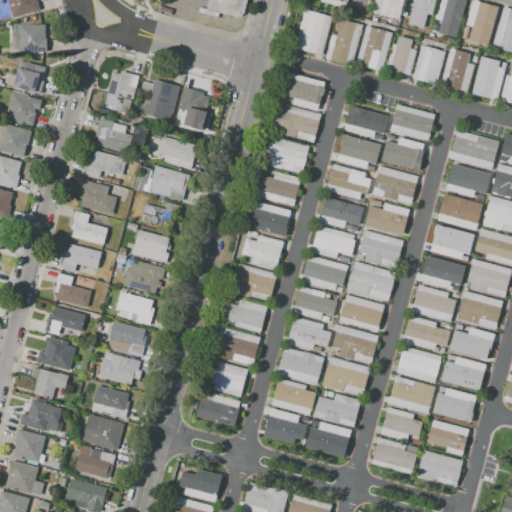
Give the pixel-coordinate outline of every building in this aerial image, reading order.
[(36,0),(39,9),(12,17),(6,0),(36,0)] [(245,0),(241,19),(204,9),(205,6),(206,0),(245,0)] [(346,0),(345,8),(319,1),(319,0),(346,0)] [(374,0),(403,0),(398,20),(371,13),(374,0)] [(407,0),(435,0),(432,15),(426,14),(423,28),(407,24),(411,10),(405,8),(407,0)] [(438,0),(466,0),(456,38),(437,33),(441,21),(433,19),(438,0)] [(472,0),(498,7),(492,32),(487,31),(484,44),(468,40),(472,27),(465,26),(472,0)] [(503,7),(511,9),(511,53),(492,48),(503,7)] [(303,10),(331,18),(322,55),(294,48),(303,10)] [(325,58),(331,34),(335,35),(339,19),(362,25),(352,65),(325,58)] [(44,24),(44,39),(46,39),(46,52),(18,51),(19,24),(44,24)] [(365,27),(391,34),(381,71),(356,64),(365,27)] [(385,69),(391,44),(395,45),(397,37),(412,40),(409,49),(415,50),(408,76),(385,69)] [(420,45),(444,51),(435,85),(411,78),(420,45)] [(469,54),(466,64),(472,65),(465,95),(438,88),(449,48),(469,54)] [(479,57),(470,93),(495,100),(504,64),(479,57)] [(12,87),(19,60),(46,67),(42,81),(43,81),(40,94),(12,87)] [(511,103),(500,100),(507,75),(510,76),(511,68),(511,103)] [(120,71),(138,76),(132,99),(124,97),(119,113),(109,110),(110,106),(104,105),(112,72),(119,74),(120,71)] [(316,111),(291,104),(292,98),(282,95),(288,73),(324,83),(316,111)] [(155,80),(179,86),(169,124),(145,117),(146,114),(142,113),(144,105),(147,106),(154,80),(155,80)] [(184,88),(209,94),(205,111),(209,113),(205,131),(182,126),(186,112),(177,110),(183,88),(184,88)] [(32,126),(5,119),(12,93),(41,101),(39,109),(35,108),(34,112),(36,113),(32,126)] [(312,142),(272,132),(279,103),(320,114),(312,142)] [(434,115),(427,141),(389,131),(396,105),(434,115)] [(343,130),(349,107),(387,117),(382,134),(374,132),(374,134),(382,136),(381,140),(343,130)] [(99,119),(92,143),(127,152),(132,135),(124,133),(126,126),(99,119)] [(23,157),(0,151),(0,135),(3,124),(32,131),(28,145),(26,144),(23,157)] [(456,131),(498,142),(491,170),(449,159),(456,131)] [(333,161),(340,134),(378,144),(371,171),(333,161)] [(511,163),(499,160),(506,134),(511,135),(511,163)] [(162,135),(157,154),(165,156),(164,162),(189,169),(195,144),(162,135)] [(388,135),(426,145),(419,173),(381,163),(388,135)] [(301,175),(263,165),(271,137),(308,146),(301,175)] [(94,150),(92,158),(89,157),(84,176),(98,180),(101,170),(121,175),(125,159),(94,150)] [(0,184),(0,155),(21,161),(18,174),(19,175),(16,188),(0,184)] [(452,164),(490,174),(484,194),(474,191),(472,198),(445,191),(452,164)] [(511,197),(490,192),(498,164),(511,167),(511,197)] [(154,165),(150,182),(147,191),(181,201),(189,175),(154,165)] [(326,191),(333,165),(364,173),(363,178),(369,179),(365,194),(359,193),(357,199),(326,191)] [(417,177),(410,204),(371,194),(379,167),(417,177)] [(292,206),(254,196),(260,175),(272,178),(273,172),(299,178),(292,206)] [(83,180),(79,198),(81,198),(79,206),(111,214),(116,197),(107,194),(109,187),(83,180)] [(147,191),(141,190),(143,183),(144,180),(150,182),(147,191)] [(141,190),(141,191),(133,189),(135,181),(143,183),(141,190)] [(0,217),(0,189),(11,192),(7,205),(9,206),(5,219),(0,217)] [(474,199),(476,193),(484,195),(483,201),(474,199)] [(443,194),(482,204),(475,231),(436,221),(443,194)] [(511,232),(482,225),(489,197),(511,202),(511,232)] [(318,221),(324,198),(362,207),(357,225),(345,222),(344,228),(318,221)] [(370,199),(381,202),(380,207),(369,205),(370,199)] [(167,202),(165,210),(144,204),(140,221),(170,230),(177,205),(167,202)] [(247,226),(253,202),(290,212),(284,235),(247,226)] [(383,203),(408,210),(401,236),(363,226),(368,206),(382,209),(383,203)] [(74,211),(89,214),(87,223),(107,228),(107,229),(103,245),(71,237),(74,225),(71,224),(72,221),(71,221),(74,211)] [(127,222),(137,225),(135,231),(126,229),(127,222)] [(431,224),(460,231),(459,236),(471,240),(466,262),(424,251),(431,224)] [(310,252),(317,226),(353,235),(352,240),(354,241),(350,256),(337,252),(335,259),(310,252)] [(511,265),(485,259),(486,254),(473,251),(479,228),(511,236),(511,265)] [(137,230),(131,254),(165,263),(168,253),(164,252),(168,238),(137,230)] [(364,230),(402,240),(396,262),(381,258),(379,264),(364,260),(366,254),(358,252),(364,230)] [(274,271),(240,262),(247,238),(256,241),(257,236),(282,242),(274,271)] [(66,243),(59,268),(74,272),(76,264),(96,269),(101,252),(66,243)] [(116,254),(125,256),(123,264),(114,261),(116,254)] [(425,254),(464,265),(457,292),(418,282),(425,254)] [(301,283),(308,255),(347,265),(341,286),(336,285),(335,291),(301,283)] [(131,259),(123,285),(154,295),(162,269),(131,259)] [(503,297),(468,288),(470,283),(466,282),(472,259),(510,269),(503,297)] [(354,262),(394,272),(386,301),(346,290),(354,262)] [(276,273),(268,301),(228,291),(235,263),(276,273)] [(70,286),(73,276),(59,273),(53,300),(86,308),(90,291),(70,286)] [(417,285),(447,293),(446,298),(455,301),(450,321),(411,311),(417,285)] [(293,313),(300,286),(324,292),(323,298),(336,301),(332,317),(322,314),(321,315),(320,320),(293,313)] [(121,291),(115,310),(119,311),(117,317),(148,327),(153,310),(149,309),(152,301),(121,291)] [(494,329),(456,319),(463,291),(502,301),(494,329)] [(383,305),(376,331),(339,321),(345,295),(383,305)] [(259,334),(221,324),(226,303),(237,305),(239,299),(266,307),(259,334)] [(54,306),(51,314),(48,313),(43,331),(57,335),(60,326),(79,332),(84,315),(54,306)] [(408,316),(436,323),(435,328),(449,331),(445,346),(436,344),(434,350),(401,342),(408,316)] [(287,344),(294,317),(322,324),(321,330),(330,332),(326,347),(313,344),(312,350),(287,344)] [(113,321),(106,348),(140,358),(147,336),(144,335),(145,330),(113,321)] [(337,324),(377,335),(369,364),(337,355),(339,349),(331,347),(337,324)] [(448,351),(455,324),(493,334),(486,361),(448,351)] [(251,365),(213,355),(220,327),(259,337),(251,365)] [(39,352),(44,353),(48,337),(66,342),(60,368),(36,362),(39,352)] [(402,346),(440,356),(433,383),(395,373),(402,346)] [(317,384),(277,374),(284,347),(324,358),(317,384)] [(104,352),(97,376),(129,385),(131,378),(138,380),(141,370),(138,369),(140,362),(104,352)] [(447,355),(488,365),(480,394),(446,385),(448,378),(441,376),(447,355)] [(330,357),(368,367),(361,396),(321,386),(327,363),(329,363),(330,357)] [(239,397),(212,390),(214,384),(206,382),(210,367),(218,369),(219,366),(211,364),(211,360),(246,369),(239,397)] [(33,367),(31,378),(36,379),(32,394),(52,399),(55,387),(64,389),(68,376),(58,373),(57,374),(33,367)] [(510,374),(511,374),(511,403),(503,401),(510,374)] [(395,377),(434,387),(427,414),(388,403),(395,377)] [(270,405),(277,378),(306,386),(305,390),(315,393),(309,415),(270,405)] [(96,385),(91,403),(123,412),(124,410),(127,410),(130,402),(127,401),(128,394),(96,385)] [(473,426),(434,416),(436,410),(434,409),(439,387),(480,398),(473,426)] [(233,427),(194,417),(201,391),(240,401),(233,427)] [(359,400),(352,427),(313,416),(318,397),(333,401),(334,394),(359,400)] [(20,425),(23,413),(27,415),(31,399),(51,404),(51,406),(62,409),(55,434),(20,425)] [(110,416),(124,418),(125,410),(111,408),(110,416)] [(387,408),(413,415),(412,419),(421,422),(417,437),(408,435),(406,441),(380,434),(387,408)] [(307,419),(300,446),(263,436),(270,409),(307,419)] [(123,424),(116,451),(81,442),(88,415),(123,424)] [(461,456),(445,452),(446,448),(424,442),(426,434),(428,434),(432,420),(468,429),(461,456)] [(303,448),(342,458),(349,430),(318,422),(317,428),(308,426),(303,448)] [(38,462),(12,456),(16,443),(14,442),(17,430),(45,437),(38,462)] [(377,437),(405,444),(403,451),(416,454),(412,473),(371,462),(377,437)] [(407,445),(417,448),(415,453),(406,450),(407,445)] [(115,455),(108,479),(73,470),(80,446),(115,455)] [(422,450),(462,461),(455,487),(415,477),(422,450)] [(40,496),(31,493),(30,495),(4,488),(8,473),(7,473),(10,461),(37,468),(34,481),(43,483),(40,496)] [(180,494),(182,488),(173,486),(177,472),(182,473),(183,470),(187,467),(223,477),(216,504),(180,494)] [(70,478),(107,488),(100,511),(96,511),(63,503),(70,478)] [(288,492),(282,511),(247,511),(240,510),(248,482),(288,492)] [(24,511),(0,511),(0,494),(1,491),(28,499),(24,511)] [(288,511),(293,495),(330,505),(328,511),(288,511)] [(511,511),(499,511),(504,496),(511,498),(511,511)] [(210,511),(170,511),(174,497),(212,507),(210,511)] [(38,508),(40,501),(49,503),(47,511),(38,508)]
